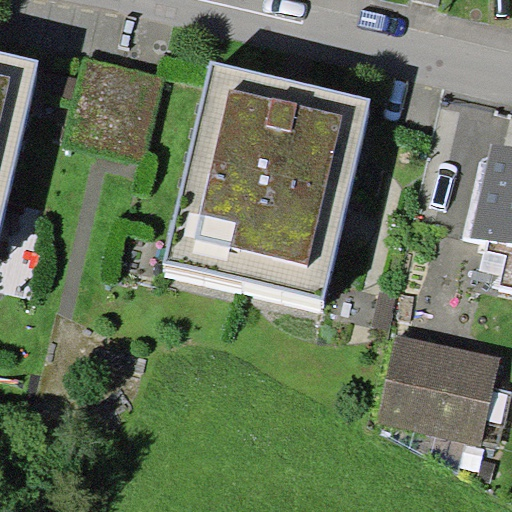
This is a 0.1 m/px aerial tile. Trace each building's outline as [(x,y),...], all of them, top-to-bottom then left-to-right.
[(0,230),(40,59),(0,50),(0,230)] [(163,75),(83,56),(63,145),(143,163),(163,75)] [(324,301),(372,98),(211,61),(163,263),(324,301)] [(511,147),(492,143),(471,237),(489,242),(487,251),(507,255),(503,274),(500,285),(511,287),(511,147)] [(480,270),(503,274),(507,255),(487,251),(485,250),(480,270)] [(501,357),(395,334),(376,423),(482,446),(501,357)]
